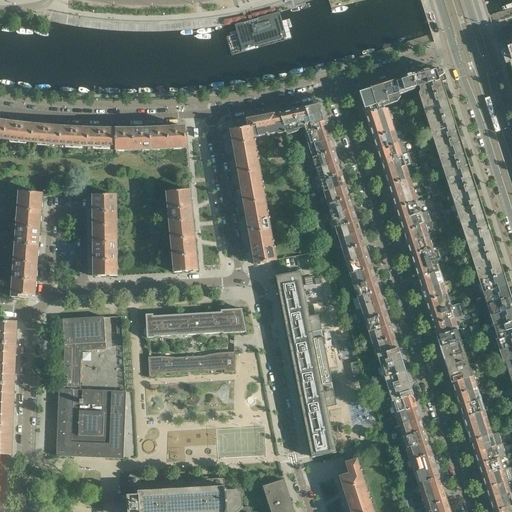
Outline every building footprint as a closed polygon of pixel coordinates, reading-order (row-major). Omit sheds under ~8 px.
[(259,22),(238,28),(244,46),(282,36),(277,17),(259,22)] [(511,44),(504,47),(505,50),(501,51),(505,62),(509,61),(511,59),(511,44)] [(445,80),(442,70),(438,71),(437,69),(412,76),(416,88),(419,87),(441,80),(441,81),(445,80)] [(416,88),(412,76),(395,81),(399,95),(403,94),(405,92),(416,88)] [(443,85),(441,81),(441,80),(419,87),(423,99),(445,92),(443,85)] [(399,95),(395,81),(383,85),(389,103),(389,105),(394,104),(399,95)] [(389,103),(383,85),(372,88),(372,89),(371,89),(376,105),(379,104),(380,107),(383,106),(383,105),(389,103)] [(376,105),(371,89),(359,93),(359,95),(360,99),(362,100),(364,108),(363,109),(365,115),(384,109),(383,106),(380,107),(379,104),(376,105)] [(449,103),(447,99),(445,92),(423,99),(427,110),(449,103)] [(452,115),(450,108),(449,103),(427,110),(430,122),(452,115)] [(323,121),(321,112),(321,110),(320,106),(318,105),(304,109),(313,132),(327,127),(325,122),(323,121)] [(313,132),(304,109),(304,108),(292,111),(299,130),(305,128),(307,134),(313,132)] [(391,120),(390,115),(388,116),(386,109),(384,109),(365,115),(367,121),(369,122),(370,126),(391,120)] [(299,130),(292,111),(280,114),(247,120),(248,128),(231,131),(233,138),(232,139),(233,146),(252,142),(251,137),(258,135),(258,137),(268,135),(270,144),(281,142),(279,134),(286,133),(287,136),(292,134),(291,132),(299,130)] [(456,126),(454,122),(452,115),(430,122),(434,133),(456,126)] [(393,132),(391,125),(393,125),(391,120),(370,126),(372,131),(371,133),(373,139),(393,132)] [(32,143),(34,125),(20,124),(6,122),(4,140),(18,141),(32,143)] [(60,145),(61,128),(47,127),(34,125),(32,143),(46,144),(60,145)] [(460,138),(457,131),(456,126),(434,133),(438,145),(460,138)] [(187,148),(185,127),(175,128),(165,128),(150,129),(151,150),(161,150),(171,149),(187,148)] [(329,140),(328,135),(329,133),(327,127),(313,132),(307,134),(309,141),(307,141),(308,146),(329,140)] [(88,147),(88,129),(75,128),(61,128),(60,145),(88,147)] [(116,148),(116,130),(107,130),(97,129),(88,129),(88,147),(101,147),(115,148),(116,148)] [(151,150),(150,129),(136,130),(126,130),(116,130),(116,148),(115,148),(115,151),(126,151),(136,151),(151,150)] [(399,143),(397,138),(395,139),(393,132),(373,139),(375,145),(376,145),(378,150),(399,143)] [(424,146),(422,140),(421,136),(412,139),(414,144),(417,143),(418,146),(413,148),(415,151),(419,150),(425,148),(424,146)] [(463,149),(462,144),(460,138),(438,145),(441,156),(463,149)] [(335,151),(333,145),(331,144),(329,140),(308,146),(310,151),(312,150),(314,157),(335,151)] [(259,166),(255,147),(253,147),(252,142),(233,146),(234,152),(235,152),(238,168),(237,168),(238,175),(258,172),(257,166),(259,166)] [(401,156),(398,149),(400,148),(399,143),(378,150),(379,154),(378,156),(380,162),(401,156)] [(283,156),(281,148),(274,150),(275,157),(283,156)] [(427,155),(425,149),(425,148),(419,150),(423,161),(429,159),(427,155)] [(467,160),(465,154),(463,149),(441,156),(445,167),(467,160)] [(302,161),(298,150),(297,150),(292,152),(296,163),(302,161)] [(337,163),(336,158),(336,157),(335,151),(314,157),(316,164),(314,165),(316,170),(337,163)] [(406,167),(405,162),(403,162),(401,156),(380,162),(382,168),(384,169),(385,173),(406,167)] [(435,158),(433,159),(429,160),(431,168),(437,166),(435,158)] [(432,171),(431,168),(429,160),(429,159),(423,161),(426,173),(432,171)] [(471,172),(469,167),(467,160),(445,167),(449,179),(471,172)] [(342,174),(340,168),(338,167),(337,163),(316,170),(318,174),(319,174),(322,181),(342,174)] [(408,179),(406,172),(408,171),(406,167),(385,173),(387,178),(386,180),(388,186),(408,179)] [(264,195),(261,177),(259,177),(258,172),(238,175),(240,181),(241,182),(243,197),(243,198),(244,205),(263,201),(262,196),(264,195)] [(474,183),(472,176),(471,172),(449,179),(452,190),(474,183)] [(345,186),(343,182),(344,180),(342,174),(322,181),(324,188),(322,188),(324,193),(345,186)] [(414,190),(412,185),(410,186),(408,179),(388,186),(390,191),(391,192),(393,197),(414,190)] [(438,189),(436,183),(430,185),(433,194),(439,193),(438,189)] [(478,195),(476,190),(474,183),(452,190),(456,202),(478,195)] [(350,198),(348,192),(346,191),(345,186),(324,193),(325,198),(327,197),(329,204),(350,198)] [(193,221),(190,190),(167,193),(169,223),(193,221)] [(416,202),(413,195),(415,195),(414,190),(393,197),(394,201),(393,203),(395,209),(416,202)] [(40,229),(42,195),(42,194),(19,192),(17,228),(40,229)] [(482,206),(479,199),(478,195),(456,202),(460,213),(482,206)] [(117,226),(116,196),(93,196),(93,226),(117,226)] [(352,210),(351,205),(351,203),(350,198),(329,204),(331,211),(330,212),(331,216),(352,210)] [(270,225),(266,206),(264,206),(263,201),(244,205),(245,211),(246,211),(249,227),(248,228),(249,234),(268,231),(267,225),(270,225)] [(421,213),(420,209),(418,209),(416,202),(395,209),(397,215),(399,216),(400,220),(421,213)] [(447,216),(444,206),(438,208),(439,213),(442,212),(444,217),(447,216)] [(485,218),(484,213),(482,206),(460,213),(463,225),(485,218)] [(357,221),(355,215),(353,214),(352,210),(331,216),(333,221),(334,221),(337,228),(357,221)] [(423,226),(421,219),(423,218),(421,213),(400,220),(402,225),(401,227),(403,232),(423,226)] [(489,229),(487,222),(485,218),(463,225),(467,236),(489,229)] [(196,255),(194,231),(193,221),(169,223),(173,258),(196,255)] [(360,233),(358,229),(359,227),(357,221),(337,228),(339,234),(337,235),(339,240),(360,233)] [(117,261),(117,226),(93,226),(94,261),(117,261)] [(429,237),(427,232),(425,233),(423,226),(403,232),(405,238),(406,239),(408,243),(429,237)] [(38,264),(39,246),(40,229),(17,228),(14,262),(38,264)] [(493,240),(491,236),(489,229),(467,236),(471,247),(493,240)] [(275,254),(271,236),(269,236),(268,231),(249,234),(250,240),(251,241),(255,264),(274,261),(273,255),(275,254)] [(365,244),(363,239),(361,238),(360,233),(339,240),(340,245),(342,244),(344,251),(365,244)] [(431,249),(428,242),(430,242),(429,237),(408,243),(409,248),(408,250),(410,255),(431,249)] [(496,252),(494,245),(493,240),(471,247),(474,259),(496,252)] [(367,256),(366,252),(367,250),(365,244),(344,251),(346,258),(344,258),(346,263),(367,256)] [(436,260),(435,255),(433,256),(431,249),(410,255),(412,261),(414,262),(415,267),(436,260)] [(500,263),(498,259),(496,252),(474,259),(478,270),(500,263)] [(198,271),(196,255),(173,258),(174,273),(191,271),(191,273),(196,272),(196,271),(198,271)] [(372,267),(370,262),(368,261),(367,256),(346,263),(348,268),(349,267),(352,274),(372,267)] [(438,272),(436,265),(438,265),(436,260),(415,267),(417,271),(416,273),(418,279),(438,272)] [(117,276),(117,261),(94,261),(94,276),(95,276),(95,278),(101,278),(101,276),(117,276)] [(35,297),(38,264),(14,262),(12,297),(25,298),(25,296),(35,297)] [(504,275),(501,268),(500,263),(478,270),(482,282),(504,275)] [(374,280),(373,275),(374,273),(372,267),(352,274),(354,281),(352,281),(354,286),(374,280)] [(309,317),(300,272),(276,276),(288,337),(320,330),(320,331),(322,331),(318,315),(309,317)] [(444,283),(442,278),(440,279),(438,272),(418,279),(420,285),(421,285),(423,290),(444,283)] [(507,286),(506,281),(504,275),(482,282),(485,293),(507,286)] [(468,288),(468,286),(466,281),(465,276),(459,278),(463,290),(468,288)] [(380,291),(378,285),(376,284),(374,280),(354,286),(355,291),(357,290),(359,297),(380,291)] [(445,295),(443,289),(445,288),(444,283),(423,290),(424,294),(423,296),(425,302),(445,295)] [(511,297),(509,291),(507,286),(485,293),(489,305),(511,297)] [(472,298),(470,292),(468,288),(463,290),(467,301),(472,300),(472,298)] [(382,303),(381,298),(381,297),(380,291),(359,297),(361,304),(359,305),(361,309),(382,303)] [(451,306),(450,302),(448,302),(445,295),(425,302),(427,308),(429,309),(430,313),(451,306)] [(511,309),(511,300),(511,297),(489,305),(493,316),(511,309)] [(387,314),(385,308),(383,307),(382,303),(361,309),(362,314),(364,314),(367,320),(387,314)] [(453,319),(451,312),(453,311),(451,306),(430,313),(432,318),(431,319),(433,325),(453,319)] [(246,332),(242,309),(221,310),(221,312),(153,316),(153,314),(146,315),(146,321),(147,337),(147,338),(148,338),(154,338),(155,338),(154,337),(217,333),(222,333),(222,334),(246,332)] [(511,322),(511,309),(493,316),(496,327),(511,322)] [(389,326),(388,321),(389,320),(387,314),(367,320),(369,327),(367,328),(368,333),(389,326)] [(124,459),(126,391),(80,390),(82,351),(106,349),(104,317),(62,319),(64,345),(63,389),(59,389),(56,456),(124,459)] [(459,330),(457,325),(455,325),(453,319),(433,325),(436,337),(455,331),(459,330)] [(0,343),(16,345),(16,323),(0,322),(0,343)] [(511,334),(511,322),(496,327),(500,339),(511,334)] [(394,337),(393,331),(391,330),(389,326),(368,333),(370,337),(372,337),(374,344),(394,337)] [(336,406),(333,390),(332,391),(320,331),(320,330),(288,337),(312,458),(336,453),(327,408),(336,406)] [(461,342),(459,337),(458,338),(455,331),(436,337),(440,348),(461,342)] [(511,347),(511,334),(500,339),(498,339),(502,351),(511,347)] [(398,349),(394,337),(374,344),(376,350),(374,351),(376,356),(379,355),(398,349)] [(124,384),(121,339),(109,340),(112,385),(124,384)] [(463,354),(461,347),(463,347),(461,342),(440,348),(444,360),(463,354)] [(0,384),(14,385),(16,345),(0,343),(0,384)] [(511,360),(511,347),(502,351),(505,362),(507,362),(511,360)] [(402,360),(398,349),(379,355),(381,362),(379,362),(381,367),(402,360)] [(161,356),(148,357),(149,377),(157,377),(157,374),(158,374),(177,373),(188,372),(193,372),(211,371),(225,370),(225,372),(224,372),(224,373),(235,372),(235,352),(234,352),(219,353),(218,353),(210,355),(203,356),(192,357),(188,357),(177,358),(161,356)] [(468,365),(467,360),(465,361),(463,354),(444,360),(448,372),(468,365)] [(369,371),(368,365),(366,366),(364,360),(360,361),(363,373),(369,371)] [(406,372),(402,360),(381,367),(383,372),(384,371),(387,378),(406,372)] [(470,377),(468,370),(470,370),(468,365),(448,372),(451,383),(470,377)] [(409,384),(406,372),(387,378),(389,385),(387,386),(388,390),(409,384)] [(475,388),(473,382),(475,381),(473,376),(470,377),(451,383),(455,395),(475,388)] [(0,424),(12,425),(14,385),(0,384),(0,424)] [(413,395),(409,384),(388,390),(390,395),(392,395),(394,401),(413,395)] [(481,399),(480,395),(478,395),(475,388),(455,395),(457,401),(459,402),(460,406),(481,399)] [(504,405),(503,401),(501,393),(496,395),(489,397),(491,402),(498,399),(500,406),(504,405)] [(413,395),(394,401),(391,402),(392,407),(394,407),(397,414),(417,407),(413,395)] [(483,412),(481,405),(483,404),(481,399),(460,406),(462,411),(461,413),(463,418),(483,412)] [(384,418),(380,406),(375,408),(378,419),(384,418)] [(419,419),(418,414),(419,413),(417,407),(397,414),(399,420),(397,421),(398,426),(419,419)] [(489,423),(487,418),(485,419),(483,412),(463,418),(464,424),(466,425),(468,430),(489,423)] [(424,430),(423,425),(421,424),(419,419),(398,426),(400,431),(402,430),(404,437),(424,430)] [(490,435),(488,428),(490,428),(489,423),(468,430),(469,434),(468,436),(470,442),(490,435)] [(0,454),(11,455),(12,425),(0,424),(0,454)] [(393,440),(389,429),(382,431),(386,443),(393,440)] [(427,442),(425,438),(426,436),(424,430),(404,437),(406,444),(404,444),(406,449),(427,442)] [(496,446),(495,441),(493,442),(490,435),(470,442),(472,447),(474,448),(475,453),(496,446)] [(432,454),(430,448),(428,447),(427,442),(406,449),(407,454),(409,453),(412,460),(432,454)] [(397,452),(395,445),(387,447),(390,454),(396,452),(397,452)] [(498,458),(496,452),(498,451),(496,446),(475,453),(477,458),(476,459),(478,465),(498,458)] [(400,464),(396,452),(390,454),(393,466),(400,464)] [(434,466),(433,461),(434,459),(432,454),(412,460),(414,467),(412,468),(413,473),(434,466)] [(504,470),(502,465),(500,465),(498,458),(478,465),(479,471),(481,472),(483,476),(504,470)] [(362,477),(357,459),(346,463),(349,474),(340,477),(343,489),(362,483),(360,477),(362,477)] [(439,477),(438,471),(436,470),(434,466),(413,473),(415,477),(417,477),(419,484),(439,477)] [(505,482),(503,475),(505,474),(504,470),(483,476),(484,481),(483,483),(485,488),(505,482)] [(238,511),(243,507),(242,494),(237,490),(227,490),(227,488),(225,489),(224,478),(208,479),(208,477),(202,477),(202,480),(184,481),(184,478),(177,479),(178,481),(159,482),(159,480),(153,480),(153,482),(141,483),(140,478),(141,477),(138,474),(137,475),(132,475),(131,474),(127,478),(128,479),(129,484),(128,485),(131,488),(132,487),(133,487),(133,495),(127,495),(127,511),(238,511)] [(442,489),(440,485),(441,483),(439,477),(419,484),(421,491),(419,491),(421,496),(442,489)] [(294,511),(287,489),(284,480),(263,487),(271,511),(294,511)] [(511,493),(510,488),(508,489),(505,482),(485,488),(487,494),(489,495),(490,500),(511,493)] [(372,505),(366,487),(364,488),(362,483),(343,489),(345,495),(346,495),(351,510),(351,511),(350,511),(368,511),(371,511),(369,506),(372,505)] [(447,500),(445,495),(443,494),(442,489),(421,496),(422,501),(424,500),(427,507),(447,500)] [(511,505),(511,502),(511,498),(511,497),(511,495),(511,493),(490,500),(492,504),(491,506),(493,511),(511,505)] [(449,511),(448,508),(449,506),(447,500),(427,507),(428,511),(449,511)]
